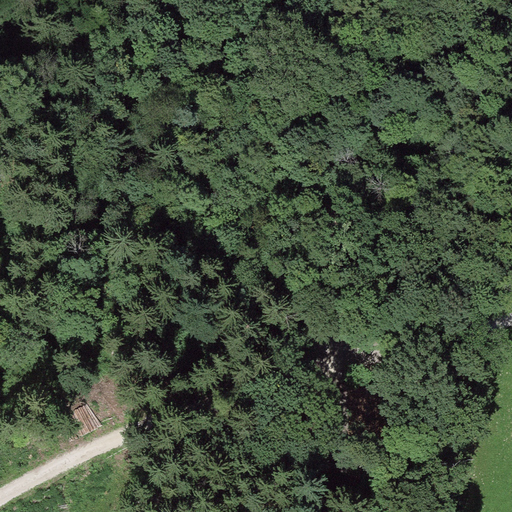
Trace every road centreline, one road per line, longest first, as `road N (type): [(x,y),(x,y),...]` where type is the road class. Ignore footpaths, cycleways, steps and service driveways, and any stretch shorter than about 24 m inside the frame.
road 1 (track): [(0,496),(148,428),(511,317)]
road 2 (track): [(333,0),(326,511)]
